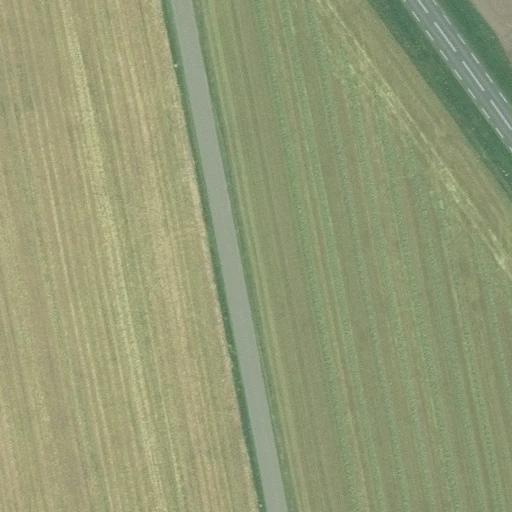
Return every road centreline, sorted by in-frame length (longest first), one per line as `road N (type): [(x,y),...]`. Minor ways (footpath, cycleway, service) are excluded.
road 1 (unclassified): [(277,511),(179,0)]
road 2 (secondary): [(511,136),(417,0)]
